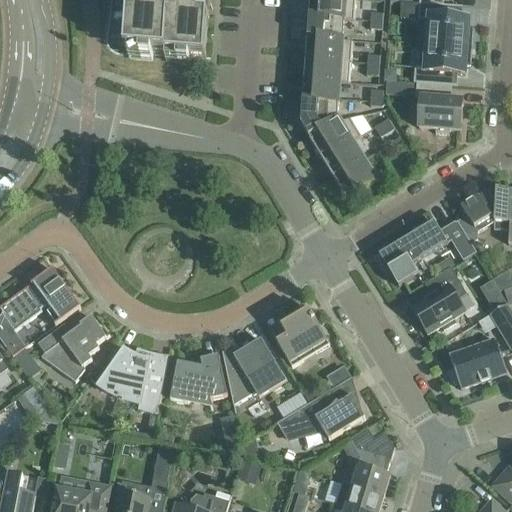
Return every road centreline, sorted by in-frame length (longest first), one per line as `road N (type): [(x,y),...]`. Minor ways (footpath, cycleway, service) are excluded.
road 1 (residential): [(325,258),(238,311),(179,324),(150,319),(121,301),(72,240),(56,233),(0,267)]
road 2 (unclassified): [(241,146),(28,98)]
road 3 (unclassified): [(438,444),(325,258)]
road 4 (residential): [(503,150),(325,258)]
road 5 (residential): [(252,0),(241,146)]
road 6 (unclassified): [(325,258),(272,172),(241,146)]
